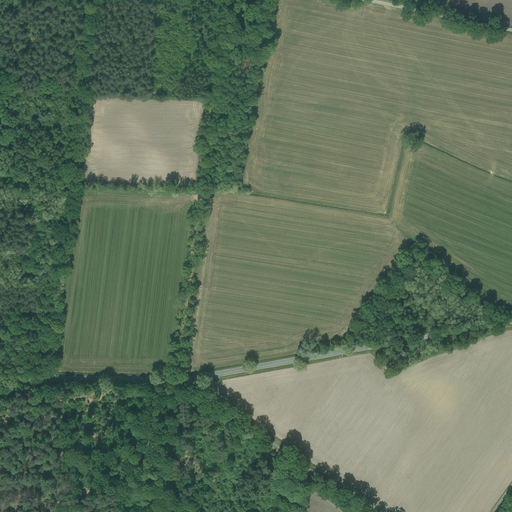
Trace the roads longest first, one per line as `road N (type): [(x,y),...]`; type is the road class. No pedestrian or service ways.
road 1 (tertiary): [(511,318),(189,378)]
road 2 (unclassified): [(364,511),(189,378)]
road 3 (tertiary): [(189,378),(0,377)]
road 4 (unclassified): [(511,28),(370,0)]
